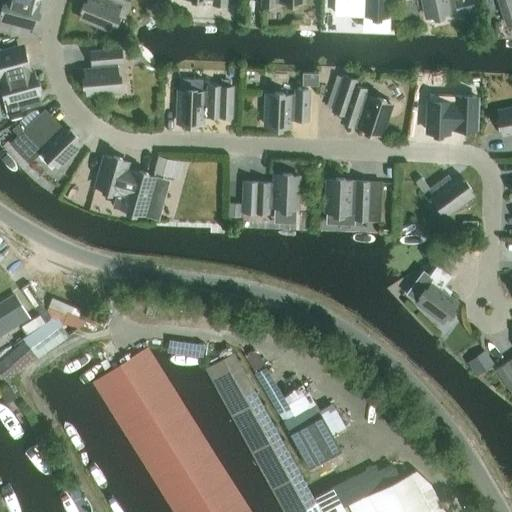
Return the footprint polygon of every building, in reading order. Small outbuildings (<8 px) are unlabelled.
[(33,29),(40,0),(7,0),(2,21),(33,29)] [(88,0),(81,19),(109,31),(121,3),(126,5),(128,0),(88,0)] [(335,0),(335,13),(365,15),(365,29),(388,30),(388,0),(335,0)] [(423,0),(427,17),(457,11),(454,0),(423,0)] [(511,0),(498,0),(507,26),(511,24),(511,0)] [(478,20),(476,13),(475,5),(462,8),(463,15),(465,23),(478,20)] [(33,72),(26,75),(19,49),(0,53),(0,82),(4,81),(9,100),(4,102),(8,117),(22,114),(21,111),(32,108),(30,98),(40,96),(33,72)] [(93,71),(85,72),(87,95),(119,93),(117,64),(123,63),(122,50),(91,53),(93,71)] [(318,86),(318,73),(302,73),(301,86),(318,86)] [(345,77),(339,97),(334,111),(345,115),(343,122),(383,135),(392,105),(365,96),(367,90),(356,86),(358,81),(345,77)] [(209,93),(180,92),(179,124),(203,125),(203,117),(233,118),(234,88),(209,87),(209,93)] [(267,94),(265,126),(289,127),(290,120),(308,121),(309,90),(296,90),(296,96),(267,94)] [(475,128),(476,96),(430,95),(429,132),(448,133),(448,127),(475,128)] [(18,136),(39,115),(32,108),(11,129),(18,136)] [(511,108),(499,111),(503,135),(511,132),(511,108)] [(82,145),(65,128),(59,133),(55,129),(57,127),(42,112),(39,115),(18,136),(10,144),(29,163),(42,151),(59,168),(82,145)] [(128,162),(105,156),(96,187),(119,193),(115,206),(144,214),(154,178),(126,170),(128,162)] [(161,157),(156,172),(171,176),(176,161),(161,157)] [(244,212),(269,213),(269,207),(298,208),(299,176),(275,175),(275,183),(245,182),(244,212)] [(448,175),(429,190),(447,214),(473,195),(458,176),(452,180),(448,175)] [(422,177),(416,182),(423,192),(430,188),(422,177)] [(370,182),(328,180),(326,212),(355,213),(355,219),(368,220),(370,182)] [(240,217),(241,204),(229,203),(228,217),(240,217)] [(462,233),(478,233),(478,221),(462,221),(462,233)] [(437,265),(429,276),(434,280),(417,303),(443,322),(457,303),(449,296),(452,291),(445,286),(452,276),(437,265)] [(0,337),(30,319),(14,294),(0,303),(0,337)] [(25,335),(47,321),(41,313),(20,326),(25,335)] [(475,356),(466,361),(476,376),(485,370),(475,356)] [(511,358),(497,369),(511,390),(511,358)] [(0,390),(6,402),(17,396),(11,384),(0,389),(0,390)] [(315,403),(283,421),(309,468),(342,450),(333,435),(320,410),(315,403)] [(445,511),(435,493),(431,485),(416,471),(411,473),(407,476),(400,479),(394,467),(380,474),(375,465),(355,476),(367,497),(350,506),(352,511),(445,511)]
